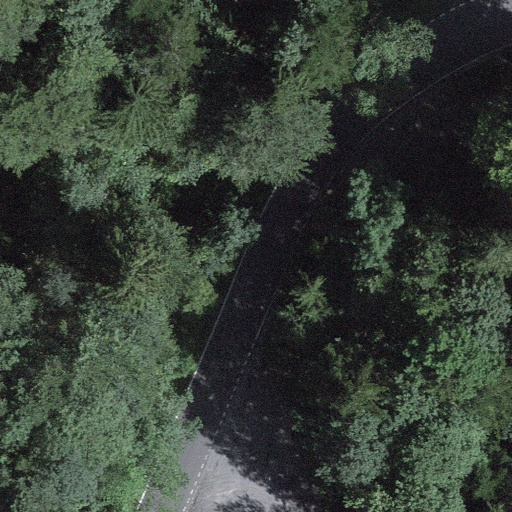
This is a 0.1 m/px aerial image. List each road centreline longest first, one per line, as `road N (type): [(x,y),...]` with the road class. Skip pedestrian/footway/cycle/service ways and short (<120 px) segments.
road 1 (tertiary): [(230,345),(270,248),(333,138),(417,59),(511,13)]
road 2 (tertiary): [(160,511),(230,345)]
road 3 (residential): [(300,511),(230,345)]
